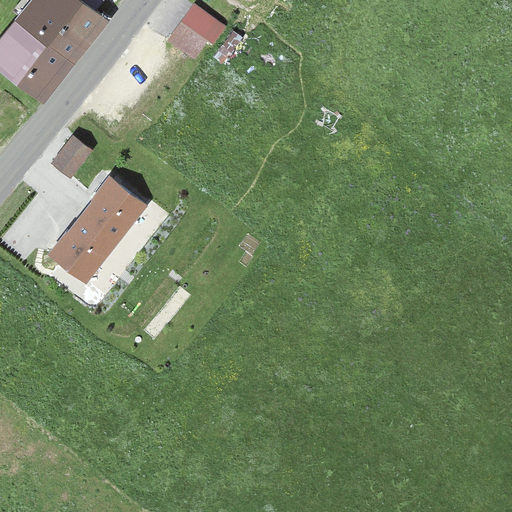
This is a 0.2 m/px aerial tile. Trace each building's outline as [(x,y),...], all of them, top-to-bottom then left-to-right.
[(34,0),(21,17),(73,59),(88,40),(105,15),(101,12),(97,9),(103,0),(34,0)] [(168,37),(192,56),(204,41),(210,46),(222,30),(192,6),(168,37)] [(42,97),(73,59),(21,17),(0,42),(0,62),(35,91),(42,97)] [(83,160),(93,166),(103,154),(92,146),(89,147),(74,136),(55,161),(72,175),(83,160)] [(143,205),(110,177),(46,251),(80,279),(143,205)]
